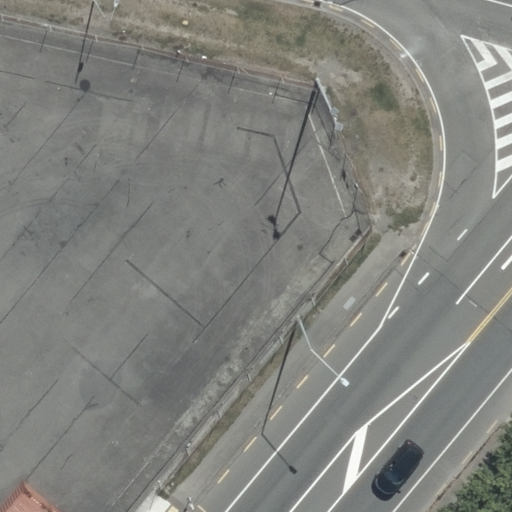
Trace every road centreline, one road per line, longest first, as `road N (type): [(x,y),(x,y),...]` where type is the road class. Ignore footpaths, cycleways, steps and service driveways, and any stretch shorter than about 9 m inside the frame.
road 1 (tertiary): [(421,386),(472,205),(470,125),(457,74),(436,36),(403,3)]
road 2 (tertiary): [(316,511),(421,386)]
road 3 (tertiary): [(421,386),(511,278)]
